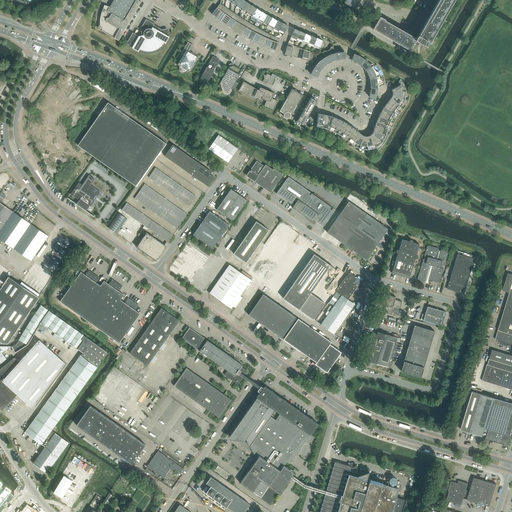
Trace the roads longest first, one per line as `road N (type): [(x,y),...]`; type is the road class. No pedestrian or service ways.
road 1 (secondary): [(511,235),(56,45)]
road 2 (unclassified): [(348,367),(433,388),(458,313),(452,302),(371,279)]
road 3 (tertiary): [(335,410),(510,471)]
road 4 (tertiary): [(511,463),(338,402)]
road 5 (unclassified): [(163,511),(268,363)]
road 6 (unclassified): [(371,279),(225,174)]
road 7 (unclassified): [(225,174),(88,79)]
road 8 (tertiary): [(14,161),(52,211),(119,257)]
road 9 (tertiary): [(151,279),(268,363)]
road 10 (tertiary): [(273,356),(156,273)]
road 11 (tertiary): [(124,250),(57,204),(22,155)]
road 12 (tertiary): [(46,41),(7,112),(14,161)]
road 13 (tertiary): [(22,155),(17,111),(56,45)]
road 14 (unclassified): [(156,273),(225,174)]
